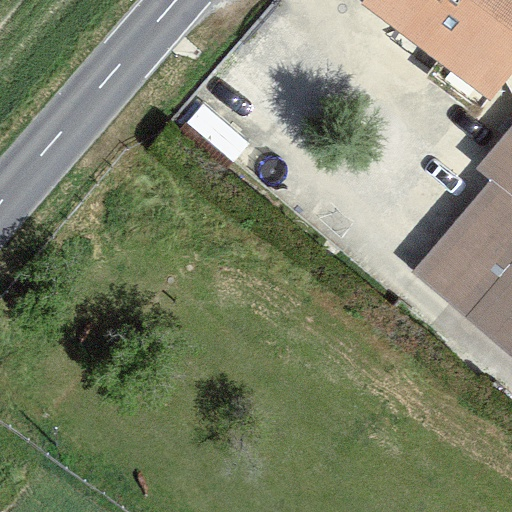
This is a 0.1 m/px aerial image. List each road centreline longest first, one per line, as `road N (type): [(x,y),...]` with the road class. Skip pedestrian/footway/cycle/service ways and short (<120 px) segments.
road 1 (tertiary): [(0,203),(173,0)]
road 2 (unknown): [(284,0),(437,151)]
